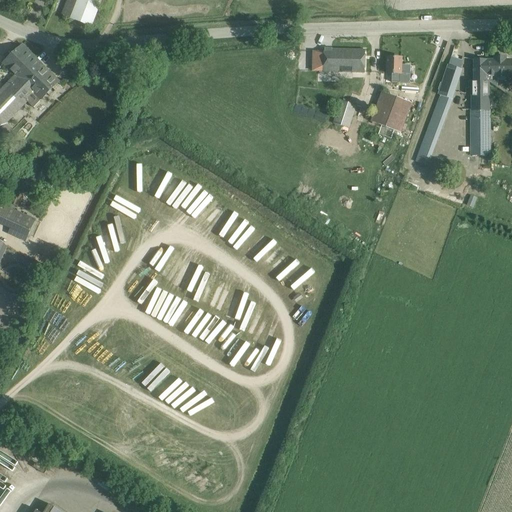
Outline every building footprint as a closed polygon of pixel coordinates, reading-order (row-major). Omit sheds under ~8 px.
[(77,0),(70,18),(72,19),(92,27),(101,0),(77,0)] [(0,98),(0,125),(25,100),(34,108),(41,100),(59,82),(44,68),(44,67),(22,45),(4,64),(19,79),(0,98)] [(328,48),(317,48),(316,67),(316,68),(320,68),(340,69),(340,64),(356,65),(356,70),(369,70),(370,46),(336,46),(336,45),(329,45),(329,46),(328,46),(328,48)] [(490,120),(489,80),(489,76),(495,76),(495,79),(498,81),(502,81),(505,81),(507,78),(507,76),(511,75),(511,60),(506,60),(506,56),(495,57),(495,61),(474,60),(474,80),(471,80),(471,110),(470,110),(471,120),(471,157),(491,156),(490,120)] [(401,58),(388,57),(388,73),(386,73),(386,81),(400,82),(401,58)] [(463,69),(460,68),(463,61),(451,57),(448,67),(438,95),(440,95),(453,99),(463,69)] [(394,131),(401,134),(413,103),(383,90),(371,121),(382,126),(378,136),(391,140),(394,131)] [(452,99),(439,95),(416,161),(429,166),(452,99)] [(333,124),(350,129),(357,105),(341,100),(333,124)] [(412,128),(419,111),(412,108),(406,126),(412,128)] [(339,147),(347,149),(351,137),(331,131),(325,148),(337,151),(339,147)] [(172,176),(157,201),(186,218),(186,219),(192,223),(206,200),(202,197),(201,198),(195,194),(195,193),(183,185),(184,184),(172,176)] [(25,196),(29,186),(17,181),(8,202),(20,207),(25,196)] [(473,208),(477,198),(470,195),(466,205),(473,208)] [(138,224),(134,198),(127,199),(130,225),(138,224)] [(0,207),(0,227),(15,234),(23,218),(0,207)] [(91,291),(83,265),(75,267),(84,293),(91,291)] [(294,278),(297,283),(286,291),(289,296),(312,279),(305,270),(294,278)] [(225,329),(207,349),(216,357),(263,356),(247,342),(243,342),(238,337),(232,344),(232,346),(226,346),(233,338),(233,336),(225,329)] [(13,438),(5,432),(1,438),(10,443),(13,438)] [(0,465),(0,479),(3,481),(9,472),(0,465)]
